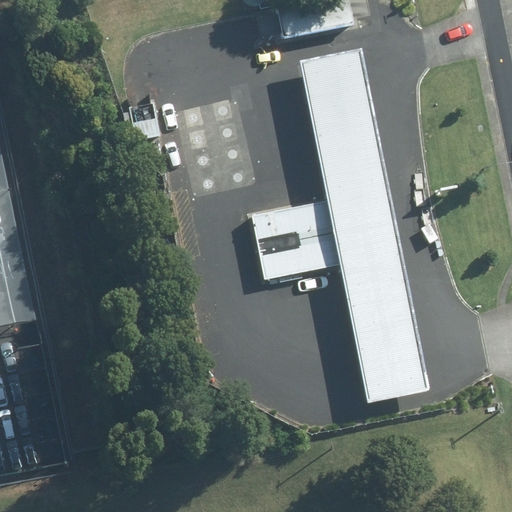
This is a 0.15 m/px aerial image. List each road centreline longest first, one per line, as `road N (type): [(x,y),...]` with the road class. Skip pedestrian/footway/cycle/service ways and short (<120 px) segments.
road 1 (unknown): [(373,24),(183,57),(172,74),(167,119),(180,257),(221,364),(270,400),(289,406),(397,391),(437,364)]
road 2 (unknown): [(373,24),(437,364)]
